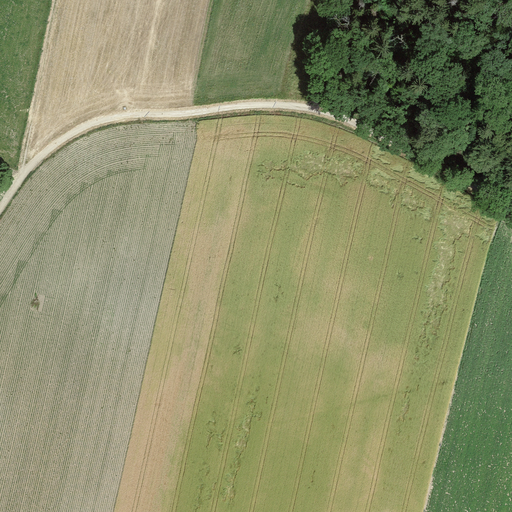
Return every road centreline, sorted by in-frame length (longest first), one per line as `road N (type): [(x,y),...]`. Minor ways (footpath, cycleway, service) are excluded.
road 1 (track): [(0,207),(45,151),(83,125),(273,104),(343,116),(511,208)]
road 2 (track): [(57,0),(19,177)]
